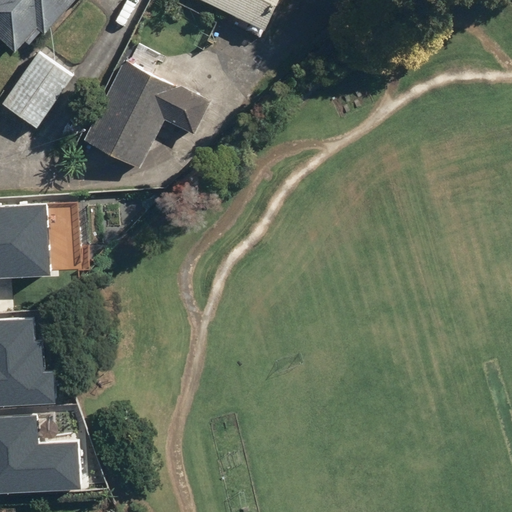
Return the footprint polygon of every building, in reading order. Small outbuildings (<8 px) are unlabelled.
[(0,0),(0,49),(8,57),(29,36),(37,44),(80,0),(0,0)] [(275,0),(188,0),(257,36),(275,0)] [(73,75),(35,50),(0,103),(0,106),(36,130),(73,75)] [(210,103),(123,57),(78,142),(136,173),(163,124),(191,139),(210,103)] [(0,207),(0,281),(56,280),(54,207),(0,207)] [(41,324),(0,323),(0,485),(88,486),(88,432),(41,432),(41,324)]
